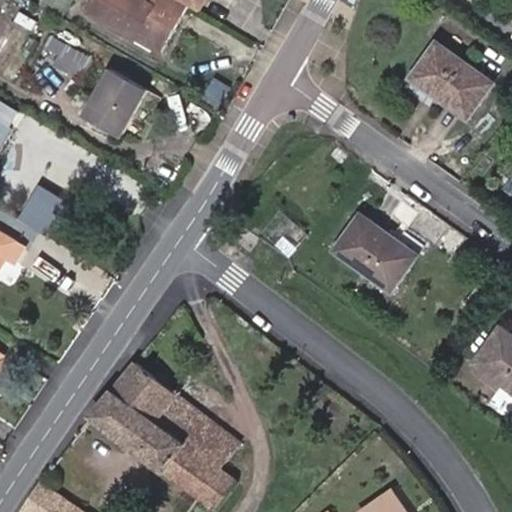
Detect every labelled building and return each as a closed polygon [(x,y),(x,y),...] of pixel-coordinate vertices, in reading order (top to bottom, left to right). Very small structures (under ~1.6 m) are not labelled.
[(66,21),(31,0),(27,0),(21,10),(58,33),(66,21)] [(42,0),(42,1),(66,16),(75,0),(42,0)] [(191,2),(187,0),(160,0),(158,4),(150,0),(93,0),(88,9),(163,51),(191,2)] [(0,65),(14,73),(31,40),(0,23),(0,65)] [(95,57),(53,33),(46,45),(61,54),(55,62),(83,79),(95,57)] [(444,92),(441,95),(469,116),(495,82),(439,41),(416,72),(444,92)] [(85,113),(90,116),(122,135),(149,88),(112,67),(85,113)] [(414,75),(441,95),(444,92),(416,72),(414,75)] [(0,147),(12,127),(0,119),(0,147)] [(393,288),(416,256),(388,236),(390,233),(363,213),(338,249),(393,288)] [(0,263),(5,254),(18,262),(28,247),(0,229),(0,263)] [(388,236),(416,256),(418,253),(390,233),(388,236)] [(511,333),(503,327),(476,361),(511,386),(511,333)] [(138,362),(94,414),(216,507),(238,478),(221,466),(241,440),(138,362)] [(91,511),(44,479),(22,511),(23,511),(91,511)] [(409,511),(394,489),(361,511),(409,511)]
